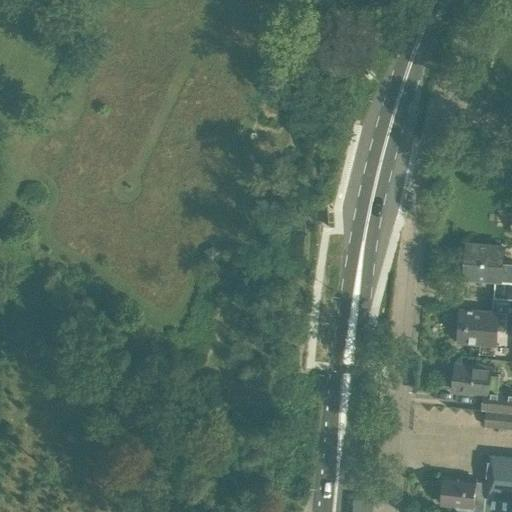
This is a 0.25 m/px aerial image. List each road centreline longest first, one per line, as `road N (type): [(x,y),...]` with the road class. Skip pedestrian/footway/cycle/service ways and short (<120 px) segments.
road 1 (unclassified): [(385,511),(396,334),(441,92)]
road 2 (primary): [(352,325),(395,99),(434,0)]
road 3 (primary): [(352,325),(336,368),(324,511)]
road 4 (primary): [(342,511),(357,369),(352,325)]
